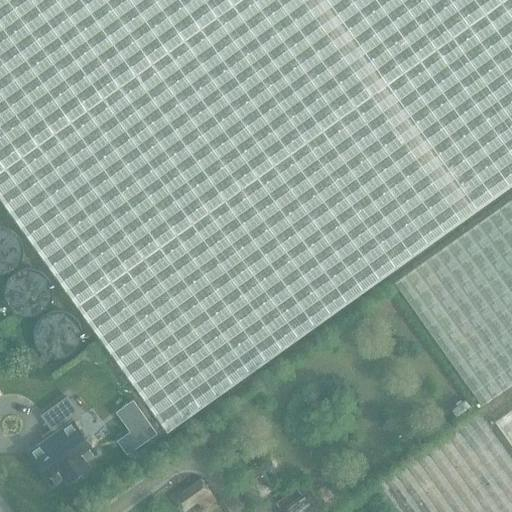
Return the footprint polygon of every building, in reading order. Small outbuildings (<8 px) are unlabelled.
[(511,0),(0,0),(0,199),(165,431),(166,432),(198,409),(511,180),(511,0)] [(511,200),(396,284),(395,284),(473,390),(484,405),(511,385),(511,200)] [(20,229),(0,229),(0,261),(9,261),(9,262),(22,261),(20,229)] [(12,269),(8,297),(40,301),(44,274),(12,269)] [(74,365),(72,357),(69,351),(65,347),(61,345),(54,343),(49,343),(46,344),(42,346),(38,349),(35,352),(33,356),(32,359),(31,364),(32,372),(37,379),(43,384),(51,386),(54,386),(59,385),(64,382),(67,380),(72,373),(73,370),(74,365)] [(54,434),(29,452),(53,484),(63,476),(67,481),(70,479),(76,478),(81,474),(85,468),(88,466),(84,462),(95,454),(72,423),(81,417),(66,397),(41,415),(54,434)] [(511,408),(494,422),(511,446),(511,408)] [(511,511),(511,460),(476,410),(372,485),(391,511),(511,511)] [(151,417),(135,428),(146,445),(162,433),(151,417)] [(201,477),(176,495),(186,509),(211,491),(201,477)]
